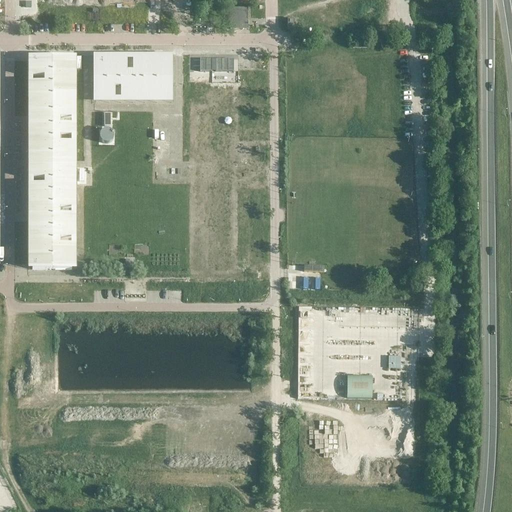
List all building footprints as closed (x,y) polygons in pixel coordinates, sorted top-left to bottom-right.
[(247,30),(247,9),(230,9),(230,30),(247,30)] [(90,59),(91,100),(162,99),(162,60),(90,59)] [(212,60),(212,72),(230,72),(230,60),(212,60)] [(200,61),(200,73),(212,73),(212,61),(211,61),(207,61),(200,61)] [(27,67),(28,169),(67,169),(67,67),(27,67)] [(102,139),(102,140),(103,141),(103,142),(103,143),(104,143),(104,144),(105,144),(105,145),(106,145),(106,146),(107,146),(108,146),(109,147),(110,147),(111,146),(112,146),(113,146),(114,145),(115,145),(115,144),(116,143),(116,142),(117,142),(117,141),(117,140),(117,139),(117,138),(117,137),(116,136),(116,135),(115,134),(114,134),(114,133),(113,133),(113,132),(112,132),(111,132),(110,132),(109,132),(108,132),(107,132),(106,133),(105,134),(104,134),(104,135),(103,135),(103,136),(103,137),(102,138),(102,139)] [(28,175),(28,277),(68,277),(68,175),(28,175)] [(402,348),(390,348),(390,378),(402,378),(402,348)] [(372,400),(373,378),(347,378),(347,400),(372,400)]
